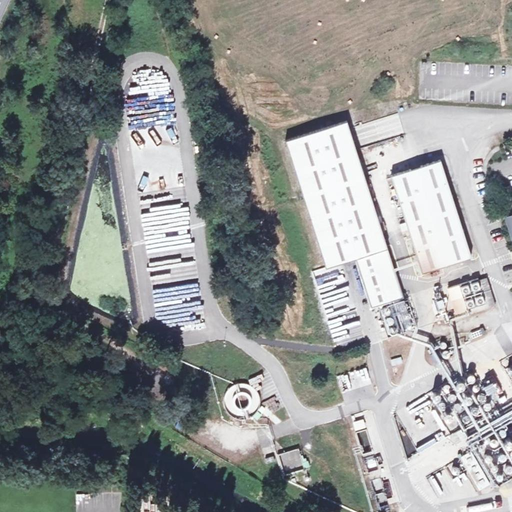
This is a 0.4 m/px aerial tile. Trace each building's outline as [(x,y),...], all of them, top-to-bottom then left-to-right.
[(382,270),(395,266),(346,115),(284,135),(325,263),(355,253),(371,302),(391,296),(382,270)] [(390,169),(422,267),(472,251),(440,153),(390,169)] [(511,194),(497,199),(499,205),(511,200),(511,194)] [(404,292),(395,266),(382,270),(391,296),(404,292)] [(479,279),(449,289),(452,300),(462,297),(467,310),(471,309),(472,313),(496,305),(487,279),(479,281),(479,279)] [(462,297),(452,300),(457,314),(467,310),(462,297)] [(404,300),(383,307),(391,333),(412,327),(404,300)] [(409,364),(404,366),(407,374),(425,369),(423,361),(443,356),(440,343),(406,352),(409,364)] [(390,357),(392,362),(403,359),(401,354),(390,357)] [(171,361),(162,355),(157,361),(166,367),(171,361)] [(367,362),(337,372),(341,384),(371,374),(367,362)] [(237,418),(244,418),(251,416),(257,411),(260,404),(260,397),(258,390),(253,385),(246,382),(239,381),(232,384),(227,389),(224,395),(223,403),(226,409),(231,415),(237,418)] [(489,393),(498,389),(494,382),(486,385),(489,393)] [(378,435),(370,410),(366,411),(367,414),(353,419),(357,432),(356,432),(363,452),(375,448),(371,437),(378,435)] [(298,445),(279,451),(285,471),(304,465),(298,445)] [(471,447),(461,454),(479,486),(490,479),(471,447)] [(366,469),(376,468),(375,457),(365,458),(366,469)] [(450,486),(441,471),(429,478),(437,494),(450,486)] [(389,479),(383,480),(387,497),(393,495),(389,479)]
